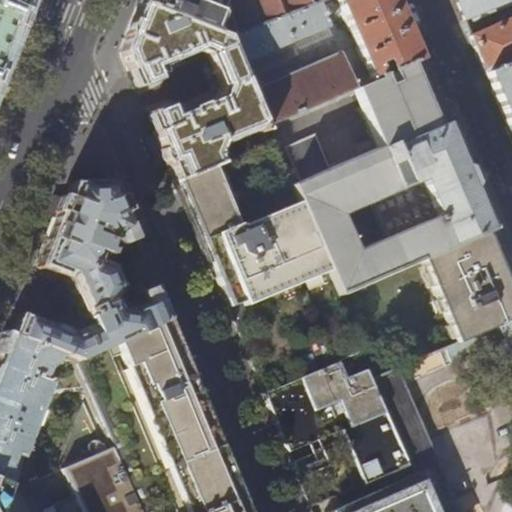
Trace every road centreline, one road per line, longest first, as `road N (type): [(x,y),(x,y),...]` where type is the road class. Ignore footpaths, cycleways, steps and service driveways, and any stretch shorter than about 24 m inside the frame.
road 1 (residential): [(511,215),(423,0)]
road 2 (secondary): [(82,0),(0,207)]
